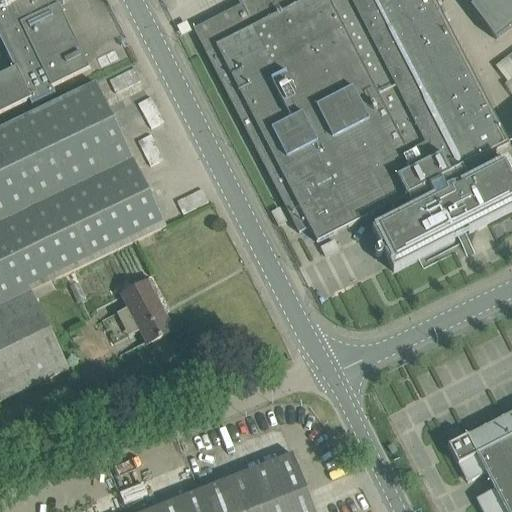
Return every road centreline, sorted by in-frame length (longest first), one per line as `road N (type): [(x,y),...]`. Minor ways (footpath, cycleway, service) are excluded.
road 1 (unclassified): [(333,378),(137,0)]
road 2 (unclassified): [(0,496),(272,392),(333,378)]
road 3 (unclassified): [(333,378),(511,291)]
road 4 (unclassified): [(401,511),(333,378)]
